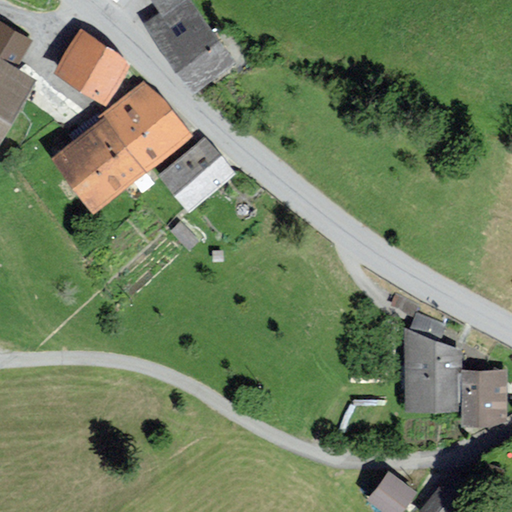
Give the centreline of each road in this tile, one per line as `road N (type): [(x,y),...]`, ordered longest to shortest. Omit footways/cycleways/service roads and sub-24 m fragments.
road 1 (unclassified): [(511,425),(441,457),(331,457),(276,437),(146,367),(103,359),(0,361)]
road 2 (secondary): [(103,21),(367,246),(511,333)]
